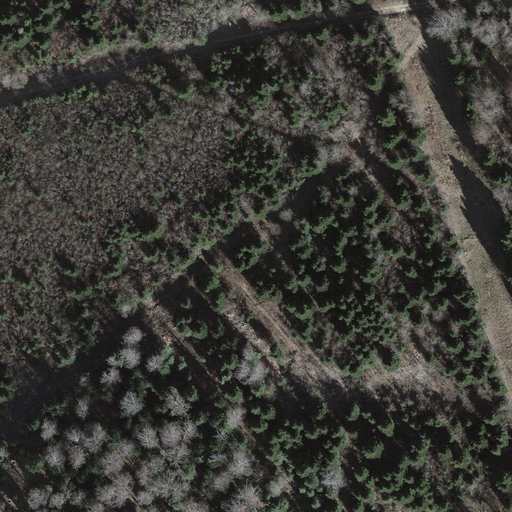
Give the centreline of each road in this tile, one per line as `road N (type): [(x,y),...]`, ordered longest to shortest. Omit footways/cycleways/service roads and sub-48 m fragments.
road 1 (track): [(460,0),(348,147),(0,430)]
road 2 (track): [(117,65),(511,203)]
road 3 (track): [(0,101),(206,44),(268,0)]
road 4 (track): [(206,44),(317,17),(460,0)]
